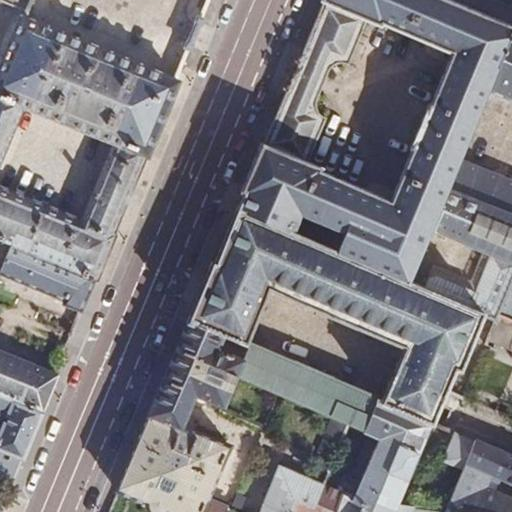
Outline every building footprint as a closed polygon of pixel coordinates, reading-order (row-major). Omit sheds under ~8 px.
[(0,0),(0,3),(26,14),(31,0),(0,0)] [(321,0),(320,3),(322,4),(296,65),(293,72),(290,79),(273,119),(263,144),(260,143),(240,192),(242,193),(236,208),(292,233),(300,215),(350,237),(343,255),(406,283),(429,230),(490,256),(475,293),(436,276),(427,280),(422,290),(482,316),(492,321),(495,314),(499,316),(511,283),(511,219),(441,190),(455,159),(483,92),(511,27),(448,0),(321,0)] [(15,237),(100,272),(185,82),(26,14),(0,74),(0,244),(10,248),(15,237)] [(511,27),(483,92),(511,104),(511,27)] [(511,182),(455,159),(441,190),(511,219),(511,182)] [(212,261),(187,320),(226,336),(246,344),(270,290),(404,348),(382,401),(431,422),(436,410),(444,391),(454,369),(460,371),(482,316),(422,290),(406,283),(343,255),(292,233),(236,208),(214,262),(212,261)] [(84,309),(100,272),(15,237),(10,248),(2,270),(68,298),(66,302),(84,309)] [(511,283),(499,316),(511,321),(511,283)] [(495,314),(492,321),(484,340),(511,352),(511,321),(499,316),(495,314)] [(187,320),(156,392),(190,407),(193,400),(222,412),(235,381),(242,363),(218,352),(226,336),(187,320)] [(378,400),(250,346),(242,363),(235,381),(348,428),(364,435),(378,400)] [(60,374),(0,347),(0,393),(15,400),(43,412),(60,374)] [(156,392),(150,409),(183,424),(190,407),(156,392)] [(15,400),(0,393),(0,416),(7,419),(15,400)] [(0,436),(0,481),(2,483),(12,487),(43,412),(15,400),(7,419),(0,436)] [(382,401),(378,400),(364,435),(377,441),(359,484),(344,479),(336,497),(339,499),(370,511),(392,511),(395,507),(431,422),(382,401)] [(117,492),(142,503),(142,506),(146,511),(147,511),(200,511),(203,505),(226,452),(179,432),(183,424),(150,409),(115,491),(117,492)] [(474,441),(454,432),(442,463),(462,471),(474,441)] [(511,511),(511,503),(482,491),(486,483),(492,485),(494,479),(511,486),(511,456),(474,441),(462,471),(444,511),(511,511)] [(310,511),(312,511),(321,491),(277,471),(259,511),(290,511),(293,505),(310,511)] [(333,511),(339,499),(336,497),(321,491),(312,511),(333,511)] [(426,511),(395,507),(392,511),(370,511),(339,499),(333,511),(426,511)]
